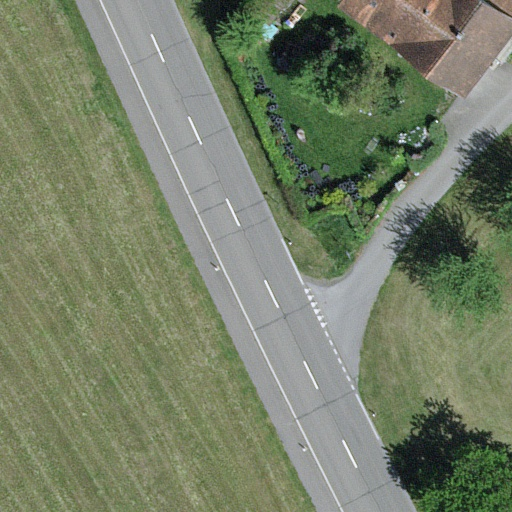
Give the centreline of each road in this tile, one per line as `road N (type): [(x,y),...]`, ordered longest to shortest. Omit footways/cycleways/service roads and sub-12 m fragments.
road 1 (primary): [(294,344),(137,0)]
road 2 (unclassified): [(294,344),(324,329),(439,174),(511,105)]
road 3 (primary): [(379,511),(294,344)]
